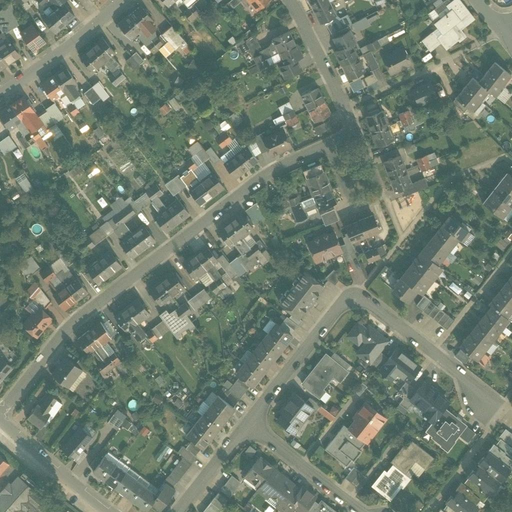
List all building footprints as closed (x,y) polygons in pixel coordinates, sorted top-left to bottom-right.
[(74,16),(61,1),(62,0),(51,0),(57,7),(53,11),(64,24),(74,16)] [(181,0),(189,8),(193,4),(192,3),(196,0),(181,0)] [(247,0),(256,10),(268,0),(247,0)] [(327,0),(308,0),(314,9),(329,2),(327,0)] [(448,0),(445,0),(433,10),(438,15),(448,7),(447,6),(451,3),(448,0)] [(455,0),(451,3),(447,6),(448,7),(452,11),(434,25),(444,36),(439,41),(445,49),(457,40),(458,41),(465,36),(460,29),(473,19),(457,0),(455,0)] [(329,2),(314,9),(321,23),(325,21),(326,23),(334,20),(332,17),(335,15),(329,2)] [(200,13),(193,4),(189,8),(196,17),(200,13)] [(152,20),(140,6),(129,15),(141,29),(150,40),(158,49),(163,45),(163,44),(164,42),(159,36),(157,37),(156,36),(154,28),(149,23),(152,20)] [(12,7),(4,12),(3,10),(0,12),(0,29),(2,32),(5,32),(17,24),(12,7)] [(196,17),(189,8),(184,12),(192,20),(196,17)] [(64,24),(53,11),(47,16),(45,13),(41,17),(54,33),(64,24)] [(141,29),(129,15),(118,25),(130,39),(137,32),(141,29)] [(346,16),(339,23),(342,29),(347,26),(351,24),(346,16)] [(364,17),(352,24),(355,31),(368,24),(364,17)] [(339,23),(328,29),(331,34),(342,29),(339,23)] [(44,42),(32,25),(20,33),(33,50),(44,42)] [(187,45),(171,26),(161,34),(175,50),(179,47),(182,50),(187,45)] [(342,29),(331,34),(333,39),(349,31),(347,26),(342,29)] [(150,40),(141,29),(137,32),(140,35),(138,36),(145,45),(150,40)] [(275,44),(262,51),(263,53),(266,59),(279,53),(295,44),(289,31),(272,39),(275,44)] [(349,31),(333,39),(339,50),(334,52),(341,66),(342,66),(358,57),(351,44),(355,42),(349,31)] [(9,42),(4,35),(1,34),(0,35),(0,57),(6,65),(19,56),(10,44),(11,43),(10,42),(9,42)] [(430,34),(421,41),(430,52),(439,45),(430,34)] [(254,36),(245,43),(249,50),(258,43),(254,36)] [(386,36),(360,49),(363,55),(370,51),(389,41),(386,36)] [(114,53),(102,39),(91,49),(103,63),(113,73),(117,69),(118,70),(120,67),(111,56),(114,53)] [(158,49),(150,40),(145,45),(153,53),(155,51),(158,49)] [(245,43),(238,47),(243,54),(249,50),(245,43)] [(295,44),(279,53),(285,65),(280,67),(285,78),(301,70),(296,60),(302,57),(295,44)] [(260,45),(250,52),(254,58),(263,53),(262,51),(260,45)] [(401,48),(394,52),(393,53),(389,55),(388,55),(384,57),(383,58),(384,59),(383,59),(385,64),(386,64),(387,65),(386,67),(390,73),(391,74),(392,73),(393,73),(398,71),(398,70),(400,69),(406,67),(405,66),(409,64),(410,63),(408,63),(406,58),(407,57),(402,48),(401,48)] [(103,63),(91,49),(81,58),(93,72),(103,63)] [(158,49),(155,51),(160,58),(163,55),(158,49)] [(370,51),(363,55),(371,71),(379,67),(370,51)] [(143,61),(136,52),(131,56),(139,65),(143,61)] [(263,53),(254,58),(257,64),(266,59),(263,53)] [(131,56),(125,61),(133,70),(139,65),(131,56)] [(358,57),(342,66),(348,78),(354,76),(356,79),(363,76),(361,72),(364,70),(358,57)] [(251,59),(244,63),(247,68),(254,64),(251,59)] [(266,59),(257,64),(259,69),(269,64),(266,59)] [(511,75),(495,62),(486,73),(502,86),(511,75)] [(66,68),(54,77),(64,92),(72,103),(80,98),(73,87),(76,84),(66,68)] [(118,70),(117,69),(113,73),(120,82),(125,78),(118,70)] [(120,82),(113,73),(108,77),(116,85),(120,82)] [(486,73),(478,83),(488,91),(494,96),(502,86),(486,73)] [(372,75),(361,80),(364,87),(376,81),(372,75)] [(54,77),(42,85),(52,100),(64,92),(54,77)] [(478,83),(472,78),(464,88),(480,101),(488,91),(478,83)] [(105,92),(97,82),(91,86),(99,97),(105,92)] [(430,83),(412,91),(418,105),(436,97),(431,86),(430,83)] [(431,86),(436,97),(436,99),(446,95),(441,86),(438,83),(431,86)] [(91,87),(83,93),(92,104),(100,98),(91,87)] [(480,101),(464,88),(455,99),(467,108),(472,111),(480,101)] [(318,89),(301,97),(307,110),(324,101),(318,89)] [(33,113),(23,98),(11,106),(21,121),(29,133),(34,129),(35,129),(41,124),(42,124),(37,117),(34,113),(33,113)] [(467,108),(455,99),(451,103),(463,113),(467,108)] [(324,101),(307,110),(314,123),(331,114),(324,101)] [(72,103),(67,106),(73,115),(78,112),(72,103)] [(62,117),(54,105),(46,110),(54,123),(62,117)] [(21,121),(11,106),(0,113),(0,115),(9,129),(16,124),(21,121)] [(417,107),(408,110),(411,116),(416,114),(420,113),(417,107)] [(46,110),(37,117),(42,124),(41,124),(46,132),(56,125),(54,123),(46,110)] [(285,113),(283,114),(286,120),(295,116),(292,110),(285,113)] [(382,111),(378,112),(378,110),(368,113),(369,116),(366,117),(371,132),(372,132),(388,125),(382,111)] [(408,110),(398,114),(400,120),(411,116),(408,110)] [(416,114),(411,116),(413,122),(414,125),(420,123),(416,114)] [(237,125),(230,116),(226,119),(233,128),(237,125)] [(295,116),(286,120),(288,125),(298,121),(295,116)] [(411,116),(400,120),(403,126),(413,122),(411,116)] [(29,133),(21,121),(16,124),(24,136),(29,133)] [(328,121),(313,128),(316,135),(331,128),(328,121)] [(413,122),(403,126),(405,132),(415,128),(414,125),(413,122)] [(388,125),(372,132),(377,145),(393,139),(388,125)] [(216,139),(220,136),(213,127),(208,131),(214,140),(216,139)] [(41,138),(35,129),(34,129),(29,133),(35,141),(41,138)] [(264,139),(263,139),(268,150),(270,156),(290,147),(286,137),(284,138),(281,131),(264,139)] [(232,140),(226,132),(220,136),(227,144),(232,140)] [(35,141),(29,133),(24,136),(30,145),(35,141)] [(261,133),(253,137),(261,153),(268,150),(263,139),(264,139),(261,133)] [(227,144),(220,136),(216,139),(222,148),(227,144)] [(15,147),(8,137),(3,140),(10,150),(15,147)] [(46,146),(41,138),(35,141),(41,149),(46,146)] [(10,150),(3,140),(0,142),(0,149),(3,155),(10,150)] [(197,142),(187,149),(193,156),(195,155),(202,163),(203,162),(209,157),(197,142)] [(414,144),(404,148),(406,154),(416,150),(414,144)] [(247,146),(235,155),(246,169),(257,160),(247,146)] [(215,165),(223,159),(215,149),(208,155),(215,165)] [(246,169),(235,155),(225,164),(235,177),(246,169)] [(427,155),(416,159),(419,165),(429,161),(427,155)] [(400,156),(384,162),(390,177),(405,170),(400,156)] [(198,166),(191,158),(186,162),(191,169),(192,171),(198,166)] [(436,158),(429,161),(431,166),(438,163),(436,158)] [(429,161),(419,165),(421,171),(431,167),(431,166),(429,161)] [(192,171),(200,181),(211,173),(203,162),(202,163),(198,166),(192,171)] [(330,190),(320,164),(303,171),(307,184),(308,184),(313,197),(330,190)] [(192,171),(191,169),(189,170),(187,171),(186,170),(182,173),(183,175),(181,176),(180,177),(186,185),(186,186),(200,205),(212,196),(211,196),(200,181),(192,171)] [(405,170),(390,177),(395,191),(397,190),(398,192),(403,191),(402,188),(411,184),(405,170)] [(22,172),(14,177),(24,193),(31,188),(22,172)] [(223,187),(212,172),(211,173),(200,181),(211,196),(223,187)] [(511,177),(510,176),(506,172),(498,182),(511,193),(511,177)] [(180,177),(178,174),(171,180),(179,191),(186,186),(186,185),(180,177)] [(424,178),(411,184),(402,188),(403,191),(405,196),(428,187),(424,178)] [(168,189),(162,181),(157,185),(163,193),(168,189)] [(511,203),(511,193),(498,182),(490,193),(509,208),(511,203)] [(157,185),(151,189),(157,197),(158,197),(163,193),(157,185)] [(157,197),(151,189),(146,192),(153,201),(157,197)] [(296,190),(286,194),(286,195),(288,200),(298,196),(296,190)] [(330,190),(313,197),(301,202),(305,212),(317,207),(318,210),(324,208),(325,210),(331,208),(330,206),(336,203),(330,190)] [(146,192),(134,202),(140,210),(151,202),(153,201),(146,192)] [(509,208),(490,193),(482,202),(501,217),(509,208)] [(286,195),(277,198),(281,209),(290,206),(288,200),(286,195)] [(298,196),(288,200),(290,206),(300,202),(298,196)] [(110,206),(117,215),(130,205),(123,197),(110,206)] [(166,208),(158,197),(157,197),(153,201),(151,202),(160,213),(154,217),(157,220),(154,221),(161,230),(163,228),(166,232),(177,223),(166,208)] [(189,214),(178,200),(166,208),(177,223),(189,214)] [(253,202),(243,209),(254,224),(264,218),(253,202)] [(300,202),(290,206),(284,208),(287,214),(292,212),(296,222),(307,217),(305,212),(301,202),(300,202)] [(130,205),(117,215),(123,223),(133,216),(136,214),(130,205)] [(334,209),(320,215),(324,226),(338,220),(334,209)] [(252,229),(241,214),(230,223),(241,237),(252,229)] [(117,215),(107,222),(113,230),(114,230),(123,223),(117,215)] [(372,215),(358,221),(365,238),(379,232),(372,215)] [(133,216),(123,223),(127,229),(137,221),(133,216)] [(461,223),(453,217),(452,218),(450,216),(442,226),(457,238),(461,241),(468,231),(460,224),(461,223)] [(358,221),(344,227),(348,235),(351,243),(352,243),(365,238),(358,221)] [(113,230),(107,222),(104,224),(100,228),(106,236),(113,230)] [(127,229),(123,223),(114,230),(118,236),(123,237),(124,237),(125,239),(120,243),(131,258),(143,249),(132,235),(127,229)] [(241,237),(230,223),(219,232),(222,235),(219,237),(222,242),(225,239),(230,246),(234,243),(242,254),(245,252),(249,248),(241,237)] [(155,240),(144,226),(132,235),(143,249),(155,240)] [(457,238),(442,226),(432,238),(448,250),(457,238)] [(100,228),(88,237),(95,245),(106,237),(106,236),(100,228)] [(334,232),(324,236),(323,235),(320,236),(329,257),(341,252),(342,252),(339,246),(334,232)] [(351,243),(348,235),(342,238),(345,244),(349,254),(355,252),(352,243),(351,243)] [(329,257),(320,236),(317,238),(318,239),(308,243),(315,262),(329,257)] [(95,245),(88,237),(83,241),(90,250),(95,245)] [(448,250),(432,238),(421,252),(437,265),(448,251),(448,250)] [(90,250),(83,241),(79,244),(85,253),(90,250)] [(266,249),(259,241),(255,244),(262,252),(266,249)] [(85,253),(79,244),(74,248),(80,257),(85,253)] [(262,252),(255,244),(249,248),(256,257),(262,252)] [(349,254),(345,244),(339,246),(342,252),(341,252),(345,261),(351,259),(349,254)] [(218,262),(206,246),(195,255),(206,270),(218,262)] [(72,262),(62,248),(55,252),(60,258),(66,267),(66,266),(72,262)] [(256,257),(249,248),(245,252),(252,260),(256,257)] [(376,248),(370,251),(374,261),(380,258),(376,248)] [(262,252),(256,257),(259,261),(269,253),(266,249),(262,252)] [(370,251),(364,253),(368,263),(374,261),(370,251)] [(121,266),(110,252),(98,261),(109,275),(121,266)] [(252,260),(245,252),(242,254),(241,255),(248,263),(252,260)] [(437,265),(421,252),(412,264),(432,279),(441,268),(437,265)] [(25,253),(17,258),(21,263),(28,257),(25,253)] [(206,270),(195,255),(183,264),(185,267),(183,269),(188,275),(190,273),(193,277),(192,277),(194,279),(206,270)] [(252,260),(248,263),(241,255),(238,257),(245,267),(236,274),(238,276),(254,264),(252,260)] [(28,257),(21,263),(25,268),(34,261),(30,256),(28,257)] [(218,261),(224,268),(229,264),(223,257),(218,261)] [(238,257),(229,264),(236,274),(245,267),(238,257)] [(88,292),(76,277),(74,278),(68,270),(69,270),(66,266),(66,267),(60,258),(50,266),(56,274),(76,301),(88,292)] [(40,268),(34,261),(25,268),(30,275),(40,268)] [(109,275),(98,261),(87,269),(98,283),(109,275)] [(236,274),(229,264),(224,268),(231,278),(236,274)] [(432,279),(412,264),(400,278),(416,290),(420,294),(432,279)] [(76,301),(56,274),(50,266),(49,265),(40,273),(47,282),(48,281),(57,292),(53,295),(64,310),(76,301)] [(333,269),(325,278),(334,285),(338,280),(333,269)] [(304,271),(279,303),(292,313),(298,318),(308,304),(310,306),(314,301),(312,299),(323,286),(304,271)] [(184,288),(172,272),(160,281),(172,296),(172,297),(184,288)] [(226,286),(219,277),(214,281),(221,290),(226,286)] [(416,290),(400,278),(395,284),(396,286),(392,290),(393,293),(396,295),(399,295),(407,302),(416,290)] [(160,281),(149,290),(151,293),(149,294),(154,301),(156,299),(160,305),(172,296),(160,281)] [(221,290),(214,281),(209,285),(216,294),(221,290)] [(36,283),(27,292),(34,297),(41,289),(36,283)] [(511,289),(505,284),(497,294),(511,306),(511,289)] [(34,297),(32,299),(44,309),(50,302),(41,289),(34,297)] [(210,298),(203,289),(197,294),(204,303),(210,298)] [(197,294),(188,301),(195,309),(204,303),(197,294)] [(511,308),(511,306),(497,294),(489,305),(491,306),(505,317),(511,308)] [(423,296),(416,305),(423,311),(430,302),(423,296)] [(32,299),(25,307),(33,314),(39,308),(42,311),(44,309),(32,299)] [(149,314),(138,299),(126,308),(137,323),(149,314)] [(430,302),(423,311),(427,315),(435,305),(430,302)] [(192,312),(185,303),(180,307),(186,316),(187,316),(192,312)] [(435,305),(427,315),(432,318),(440,309),(435,305)] [(505,317),(491,306),(483,317),(499,329),(507,319),(505,317)] [(186,316),(180,307),(175,311),(182,320),(186,316)] [(39,308),(33,314),(30,315),(28,318),(28,321),(24,325),(36,336),(41,329),(44,329),(45,327),(45,325),(48,322),(48,323),(52,319),(42,311),(39,308)] [(137,323),(126,308),(114,317),(126,332),(129,329),(137,340),(145,334),(137,323)] [(440,309),(432,318),(437,322),(444,313),(440,309)] [(182,320),(175,311),(168,316),(165,312),(159,316),(176,338),(180,336),(178,334),(178,329),(185,324),(182,320)] [(298,318),(292,313),(288,318),(297,325),(298,326),(302,321),(298,318)] [(444,313),(437,322),(442,326),(449,317),(449,316),(444,313)] [(186,316),(182,320),(185,324),(186,324),(188,327),(193,324),(187,316),(186,316)] [(288,318),(286,317),(283,321),(294,330),(297,325),(288,318)] [(449,317),(442,326),(446,329),(453,320),(449,317)] [(499,329),(483,317),(475,327),(491,339),(499,329)] [(294,330),(283,321),(279,326),(290,335),(294,330)] [(111,336),(100,322),(89,331),(100,345),(111,336)] [(387,341),(368,326),(365,329),(358,323),(348,336),(357,344),(361,339),(369,345),(360,356),(370,363),(370,362),(379,352),(387,341)] [(279,326),(275,324),(268,334),(283,346),(291,336),(290,335),(279,326)] [(162,335),(155,326),(151,330),(157,338),(162,335)] [(491,339),(475,327),(467,337),(483,350),(491,339)] [(151,330),(146,334),(152,342),(157,338),(151,330)] [(100,345),(89,331),(88,331),(77,339),(88,354),(92,352),(100,362),(97,365),(103,374),(115,365),(108,356),(100,345)] [(283,346),(268,334),(264,338),(262,336),(260,339),(256,337),(254,339),(260,344),(276,356),(283,346)] [(483,350),(467,337),(459,347),(461,348),(470,355),(475,359),(483,350)] [(0,380),(19,358),(0,341),(0,380)] [(276,356),(260,344),(252,354),(268,366),(269,364),(270,364),(272,361),(276,356)] [(470,355),(461,348),(455,356),(464,363),(470,355)] [(420,367),(397,349),(380,370),(387,376),(392,369),(408,382),(420,367)] [(120,360),(113,352),(108,356),(115,365),(115,364),(120,360)] [(379,352),(370,362),(375,366),(383,355),(379,352)] [(268,366),(252,354),(244,364),(260,376),(261,374),(262,374),(264,371),(268,366)] [(336,362),(325,354),(302,384),(319,398),(324,391),(322,390),(333,376),(339,382),(347,372),(346,370),(336,362)] [(75,364),(65,357),(65,358),(52,374),(52,375),(68,387),(81,370),(75,364)] [(90,368),(80,357),(75,364),(81,370),(85,373),(90,368)] [(350,365),(339,357),(336,362),(346,370),(350,365)] [(260,376),(244,364),(236,373),(236,374),(239,376),(250,385),(251,386),(252,386),(260,376)] [(206,367),(197,370),(200,377),(209,373),(206,367)] [(250,385),(239,376),(235,381),(246,390),(250,385)] [(225,379),(221,385),(227,388),(231,382),(225,379)] [(246,390),(235,381),(232,386),(243,394),(246,390)] [(362,383),(354,392),(359,396),(366,386),(362,383)] [(411,388),(406,384),(398,394),(403,398),(411,388)] [(442,398),(426,385),(423,390),(420,387),(416,392),(410,400),(412,402),(418,406),(420,405),(427,410),(423,415),(425,417),(425,416),(432,422),(443,409),(448,403),(442,398)] [(243,394),(232,386),(228,390),(230,392),(239,399),(243,394)] [(224,387),(218,395),(223,400),(226,396),(230,392),(228,390),(224,387)] [(411,388),(403,398),(411,404),(412,402),(410,400),(416,392),(411,388)] [(239,399),(230,392),(226,396),(236,403),(239,399)] [(306,402),(295,393),(283,408),(286,410),(278,420),(291,431),(297,425),(299,426),(312,408),(313,407),(306,402)] [(41,407),(37,404),(27,418),(40,428),(43,424),(50,414),(47,412),(56,399),(50,394),(41,407)] [(223,400),(218,395),(209,405),(226,419),(235,408),(233,407),(223,400)] [(236,403),(226,396),(223,400),(233,407),(236,403)] [(320,406),(310,398),(306,402),(313,407),(312,408),(316,411),(320,406)] [(385,419),(365,403),(358,411),(360,413),(348,429),(365,442),(366,443),(366,442),(364,441),(372,430),(375,431),(385,419)] [(226,419),(209,405),(201,415),(218,429),(226,419)] [(465,426),(443,409),(432,422),(426,430),(433,436),(432,437),(443,445),(446,441),(450,444),(458,435),(465,426)] [(123,420),(114,414),(107,423),(116,429),(123,420)] [(218,429),(201,415),(194,426),(211,439),(218,429)] [(49,429),(43,424),(40,428),(36,433),(43,438),(49,429)] [(143,436),(148,429),(142,425),(138,432),(143,436)] [(348,429),(343,425),(325,448),(346,465),(351,459),(353,461),(361,450),(359,449),(365,442),(348,429)] [(211,439),(194,426),(186,436),(191,440),(201,448),(203,449),(211,439)] [(475,433),(465,426),(458,435),(467,442),(475,433)] [(81,428),(62,449),(78,463),(97,442),(81,428)] [(505,429),(498,438),(501,440),(503,441),(510,433),(505,429)] [(511,434),(510,433),(503,441),(507,445),(511,439),(511,434)] [(201,448),(191,440),(188,444),(198,452),(201,448)] [(503,441),(501,440),(496,447),(493,444),(488,451),(491,454),(491,453),(507,466),(511,461),(511,462),(511,448),(511,449),(507,445),(503,441)] [(412,442),(403,453),(400,451),(390,462),(393,464),(404,473),(414,461),(424,469),(432,458),(412,442)] [(198,452),(188,444),(185,448),(195,456),(198,452)] [(185,448),(182,446),(177,452),(191,464),(196,457),(195,456),(185,448)] [(507,466),(491,453),(491,454),(486,460),(483,457),(477,464),(480,467),(481,467),(496,479),(497,479),(500,474),(503,476),(509,468),(510,470),(511,469),(507,466)] [(95,470),(94,471),(104,479),(115,464),(105,456),(101,461),(95,470)] [(0,457),(0,473),(8,464),(0,457)] [(96,457),(89,466),(95,470),(101,461),(96,457)] [(274,469),(260,458),(245,477),(259,488),(274,469)] [(125,472),(115,464),(104,479),(114,487),(125,472)] [(393,464),(385,474),(382,472),(372,485),(390,499),(400,486),(402,487),(409,477),(404,473),(393,464)] [(496,479),(481,467),(480,467),(476,473),(472,470),(467,478),(469,479),(486,492),(490,487),(492,489),(498,481),(500,483),(501,482),(497,479),(496,479)] [(353,468),(345,478),(351,482),(359,472),(353,468)] [(281,478),(273,471),(275,469),(274,469),(259,488),(257,490),(267,498),(266,499),(275,507),(276,507),(294,484),(283,475),(281,478)] [(180,478),(172,471),(168,476),(176,482),(176,483),(180,478)] [(136,480),(125,472),(114,487),(125,495),(136,480)] [(359,472),(351,482),(356,486),(364,476),(359,472)] [(176,482),(168,476),(163,482),(165,484),(166,483),(172,488),(176,482)] [(239,481),(231,476),(227,480),(237,488),(239,481)] [(18,477),(10,485),(8,483),(0,492),(2,494),(0,496),(0,511),(38,511),(47,511),(52,507),(36,494),(37,493),(18,477)] [(486,492),(469,479),(464,485),(461,483),(455,490),(458,492),(459,492),(475,505),(479,508),(480,509),(484,504),(481,501),(487,494),(490,496),(490,495),(486,492)] [(146,488),(136,480),(125,495),(135,503),(146,488)] [(237,488),(227,480),(224,485),(233,493),(237,488)] [(172,488),(166,483),(165,484),(156,495),(157,496),(151,504),(159,510),(175,490),(172,488)] [(302,486),(300,489),(294,484),(276,507),(282,511),(285,511),(291,505),(299,511),(304,511),(313,501),(316,497),(302,486)] [(233,493),(224,485),(220,490),(229,497),(233,493)] [(156,495),(146,488),(135,503),(145,511),(151,504),(157,496),(156,495)] [(475,505),(459,492),(458,492),(454,498),(450,496),(445,503),(448,505),(456,511),(472,511),(476,507),(478,508),(479,508),(475,505)] [(227,500),(218,493),(214,497),(223,505),(227,500)] [(223,505),(214,497),(210,502),(220,510),(223,505)] [(418,500),(410,510),(412,511),(416,511),(423,504),(418,500)] [(335,511),(324,503),(321,507),(313,501),(304,511),(335,511)] [(217,511),(220,510),(210,502),(206,507),(212,511),(217,511)]
